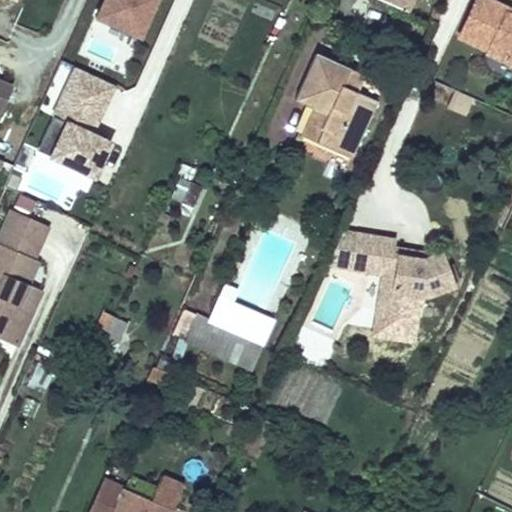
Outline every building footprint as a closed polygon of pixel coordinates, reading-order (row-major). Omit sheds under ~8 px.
[(143,37),(159,0),(103,0),(97,17),(143,37)] [(413,0),(381,0),(408,12),(413,0)] [(487,50),(506,59),(507,56),(511,57),(511,14),(507,12),(508,7),(491,0),(475,0),(459,34),(487,48),(487,50)] [(295,99),(313,107),(323,112),(317,127),(356,145),(376,101),(355,91),(341,85),(349,69),(316,54),(295,99)] [(39,149),(52,154),(77,166),(96,175),(113,138),(94,130),(115,85),(68,64),(47,108),(56,112),(39,149)] [(349,69),(341,85),(355,91),(363,76),(349,69)] [(0,110),(10,89),(0,84),(0,110)] [(323,112),(313,107),(301,133),(351,156),(356,145),(317,127),(323,112)] [(37,153),(24,146),(17,159),(31,166),(37,153)] [(177,177),(192,184),(198,171),(183,165),(177,177)] [(22,174),(12,170),(5,186),(16,190),(22,174)] [(192,184),(183,205),(192,209),(202,188),(192,184)] [(47,231),(11,215),(0,238),(0,337),(6,325),(24,333),(38,302),(24,296),(27,289),(37,266),(32,264),(47,231)] [(359,230),(344,227),(329,260),(353,264),(359,230)] [(377,307),(409,312),(412,298),(421,295),(455,283),(443,250),(433,253),(423,257),(393,251),(394,246),(396,237),(359,230),(353,264),(384,271),(377,307)] [(433,253),(394,246),(393,251),(423,257),(433,253)] [(237,255),(230,269),(237,272),(243,258),(237,255)] [(364,275),(360,301),(373,303),(377,277),(364,275)] [(227,288),(222,299),(234,305),(239,293),(236,292),(227,288)] [(27,289),(24,296),(38,302),(41,295),(27,289)] [(421,295),(412,298),(409,312),(417,313),(421,295)] [(175,334),(252,369),(273,324),(234,305),(222,299),(210,322),(186,311),(175,334)] [(102,346),(101,347),(115,353),(127,325),(113,319),(112,321),(102,346)] [(24,333),(6,325),(0,337),(0,340),(17,348),(24,333)] [(303,326),(292,349),(323,364),(334,340),(303,326)] [(153,368),(174,377),(186,349),(166,340),(153,368)] [(29,380),(49,388),(54,375),(35,366),(29,380)] [(153,368),(148,379),(171,390),(177,378),(174,377),(153,368)] [(246,441),(263,449),(273,426),(256,418),(246,441)] [(246,441),(240,453),(257,460),(263,449),(246,441)] [(153,503),(104,480),(89,511),(112,511),(114,509),(119,511),(173,511),(184,489),(163,480),(153,503)]
